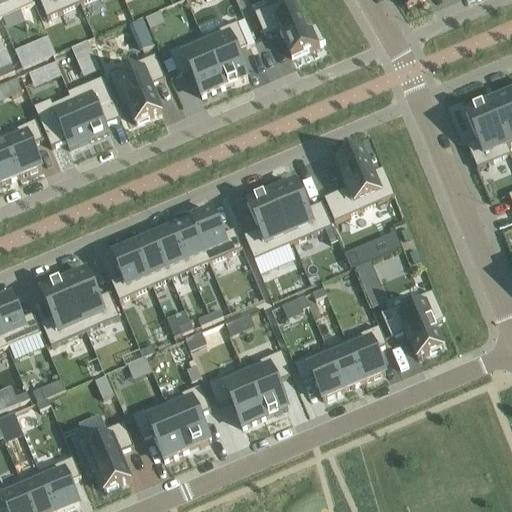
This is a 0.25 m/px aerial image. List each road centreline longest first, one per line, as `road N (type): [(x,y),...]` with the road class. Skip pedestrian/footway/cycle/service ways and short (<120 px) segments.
road 1 (residential): [(418,102),(0,280)]
road 2 (residential): [(0,213),(395,47)]
road 3 (residential): [(511,354),(138,511)]
road 4 (residential): [(418,102),(511,320)]
road 5 (residential): [(395,47),(506,0)]
